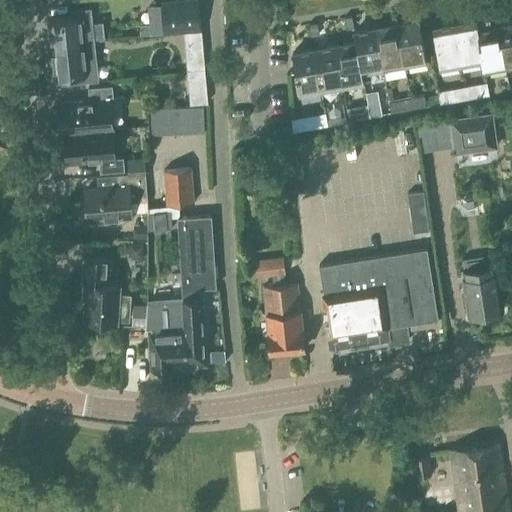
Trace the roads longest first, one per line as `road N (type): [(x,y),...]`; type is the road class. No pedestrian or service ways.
road 1 (residential): [(238,408),(212,0)]
road 2 (residential): [(53,396),(57,321),(22,0)]
road 3 (tertiary): [(238,408),(511,366)]
road 4 (tertiary): [(238,408),(163,415),(53,396)]
